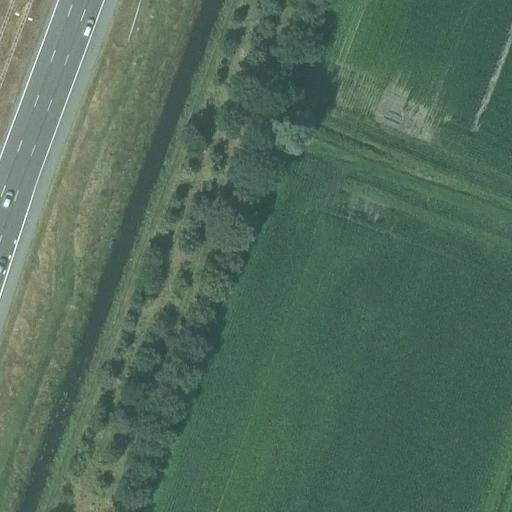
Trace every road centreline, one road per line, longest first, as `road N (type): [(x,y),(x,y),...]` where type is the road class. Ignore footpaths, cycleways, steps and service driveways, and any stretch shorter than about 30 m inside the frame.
road 1 (track): [(97,511),(170,252),(228,95)]
road 2 (motorway): [(0,221),(82,0)]
